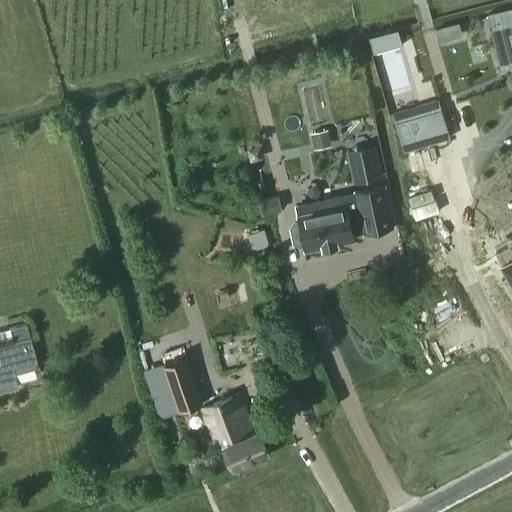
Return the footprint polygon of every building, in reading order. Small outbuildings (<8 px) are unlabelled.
[(491,29),(502,69),(511,65),(511,21),(511,22),(511,23),(491,29)] [(444,28),(436,30),(439,42),(447,39),(444,28)] [(398,29),(369,37),(371,43),(374,54),(403,45),(400,36),(398,30),(398,29)] [(451,138),(440,100),(394,113),(405,152),(451,138)] [(316,147),(334,145),(332,129),(314,131),(316,147)] [(347,151),(354,183),(384,177),(377,144),(347,151)] [(306,244),(307,250),(324,246),(324,248),(338,245),(338,243),(355,239),(353,233),(365,231),(365,232),(394,226),(385,185),(357,192),(357,193),(297,205),(301,221),(291,223),(288,228),(291,242),(296,246),(306,244)] [(0,392),(17,387),(13,374),(38,367),(25,321),(0,327),(0,392)] [(175,389),(174,389),(181,411),(202,404),(185,353),(165,359),(175,389)] [(268,456),(258,431),(254,432),(240,395),(202,410),(213,437),(213,438),(218,450),(226,446),(235,469),(268,456)]
